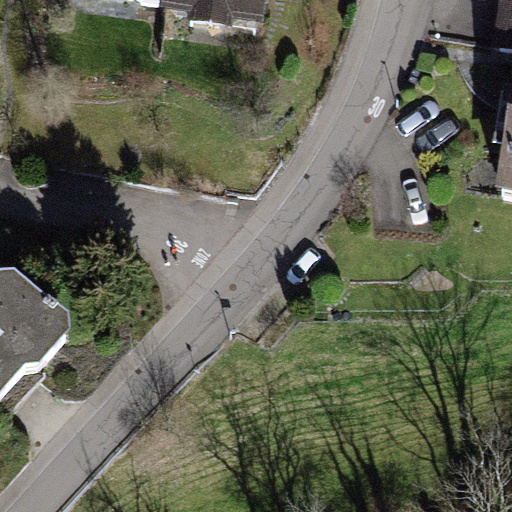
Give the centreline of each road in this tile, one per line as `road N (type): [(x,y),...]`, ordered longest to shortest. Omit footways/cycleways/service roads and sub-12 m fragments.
road 1 (residential): [(34,511),(263,263)]
road 2 (residential): [(263,263),(305,217),(366,109),(407,0)]
road 3 (residential): [(0,207),(236,248),(263,263)]
